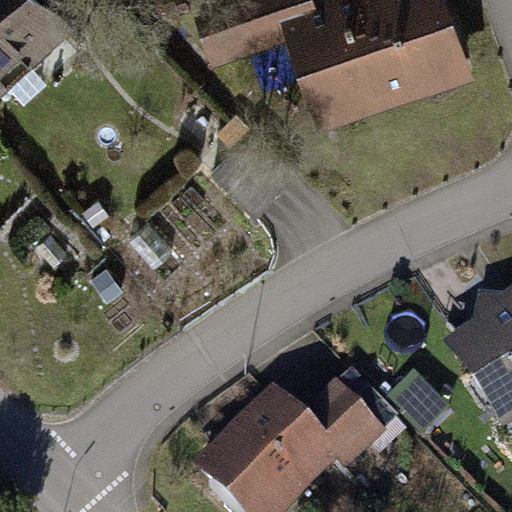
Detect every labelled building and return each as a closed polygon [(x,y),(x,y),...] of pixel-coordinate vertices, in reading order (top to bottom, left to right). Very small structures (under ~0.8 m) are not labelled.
[(0,0),(0,94),(80,21),(60,0),(0,0)] [(210,0),(226,49),(306,23),(299,2),(307,0),(210,0)] [(461,0),(307,0),(299,2),(306,23),(333,107),(481,60),(461,0)] [(483,325),(453,346),(511,429),(511,298),(488,295),(483,325)] [(310,424),(346,460),(355,469),(390,435),(345,390),(310,424)] [(293,511),(346,460),(310,424),(277,391),(198,469),(240,511),(293,511)]
